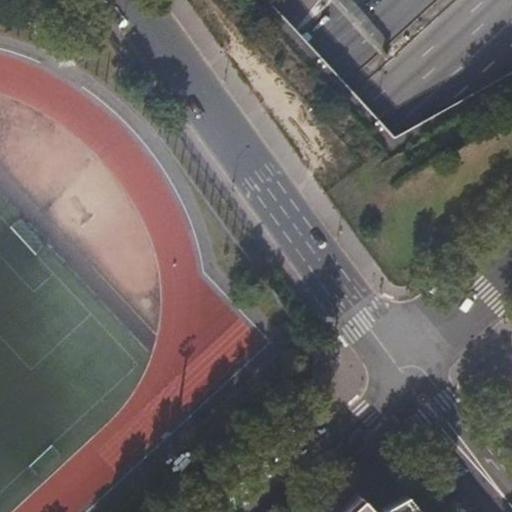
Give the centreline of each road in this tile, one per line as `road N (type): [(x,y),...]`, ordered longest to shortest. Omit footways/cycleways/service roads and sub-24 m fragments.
road 1 (trunk): [(146,311),(492,0)]
road 2 (tertiary): [(132,0),(403,372)]
road 3 (trunk): [(146,311),(511,64)]
road 4 (trunk): [(381,0),(90,258)]
road 5 (trunk): [(302,0),(90,258)]
road 6 (trunk): [(0,448),(146,311)]
road 7 (residential): [(403,372),(262,511)]
road 8 (residential): [(511,507),(403,372)]
road 9 (tertiary): [(403,372),(511,269)]
road 10 (trunk): [(90,258),(0,339)]
